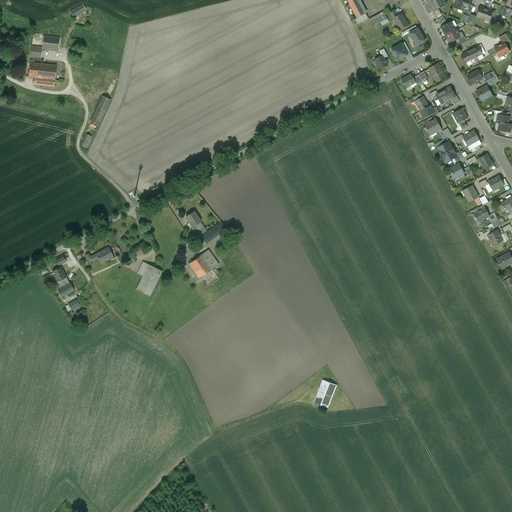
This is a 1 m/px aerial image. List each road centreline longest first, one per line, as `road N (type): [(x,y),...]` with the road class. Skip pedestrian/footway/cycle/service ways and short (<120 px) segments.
road 1 (unclassified): [(441,47),(0,280)]
road 2 (track): [(64,246),(112,309),(179,354),(215,425),(301,400),(325,410)]
road 3 (track): [(138,207),(77,144),(86,113),(65,56)]
